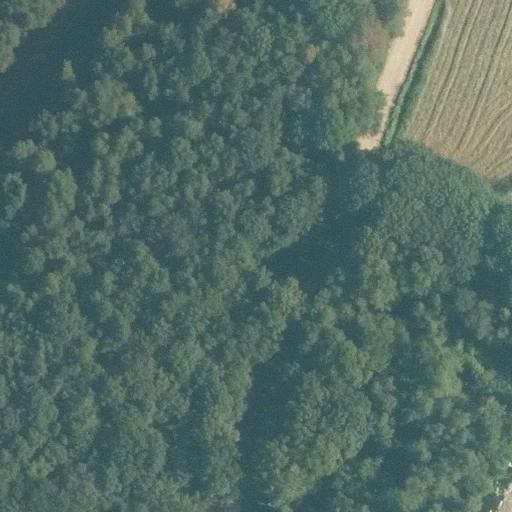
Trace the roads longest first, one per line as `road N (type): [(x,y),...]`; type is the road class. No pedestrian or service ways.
road 1 (track): [(233,511),(355,186)]
road 2 (track): [(355,186),(421,0)]
road 3 (track): [(355,186),(511,271)]
